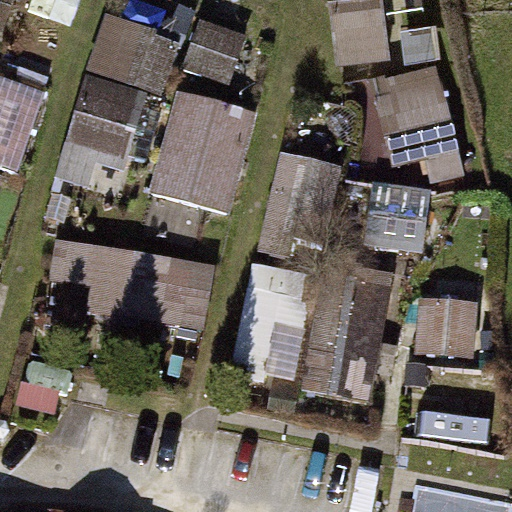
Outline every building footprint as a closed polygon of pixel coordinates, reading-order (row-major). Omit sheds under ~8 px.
[(326,0),(334,62),(392,55),(384,0),(326,0)] [(197,29),(181,76),(218,89),(235,42),(197,29)] [(67,143),(77,147),(65,182),(109,198),(143,104),(134,101),(153,46),(108,30),(67,143)] [(388,182),(454,167),(431,66),(365,81),(388,182)] [(0,177),(20,185),(49,104),(0,86),(0,177)] [(183,100),(149,195),(222,221),(256,126),(183,100)] [(346,173),(280,162),(263,262),(329,274),(346,173)] [(372,247),(431,249),(433,189),(374,188),(372,247)] [(210,277),(96,257),(54,250),(47,289),(90,296),(85,322),(199,341),(210,277)] [(226,391),(294,402),(314,283),(246,271),(226,391)] [(364,414),(384,294),(314,283),(294,402),(364,414)] [(418,300),(408,357),(470,368),(480,310),(418,300)] [(400,375),(391,423),(499,441),(507,393),(400,375)]
